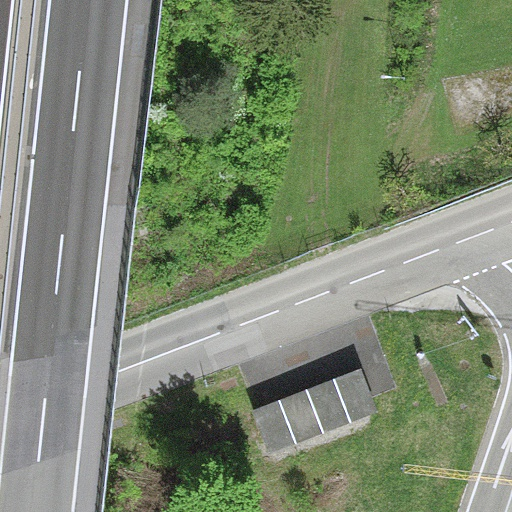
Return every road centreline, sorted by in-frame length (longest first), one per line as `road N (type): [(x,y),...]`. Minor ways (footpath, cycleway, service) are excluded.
road 1 (motorway): [(32,511),(86,0)]
road 2 (secondary): [(441,254),(0,426)]
